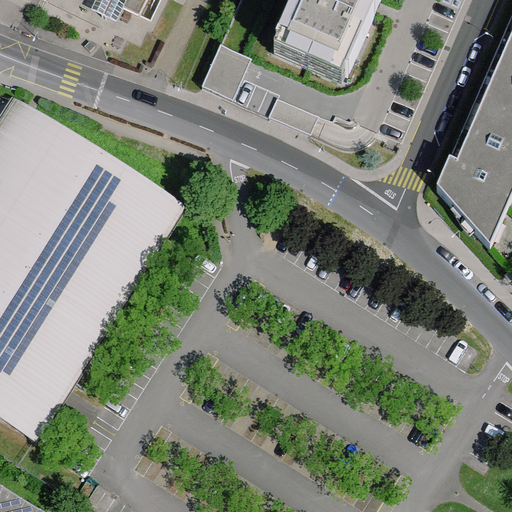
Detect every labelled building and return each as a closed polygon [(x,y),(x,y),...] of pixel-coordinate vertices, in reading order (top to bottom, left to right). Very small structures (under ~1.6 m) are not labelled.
[(104,0),(140,17),(148,0),(104,0)] [(297,0),(273,56),(345,88),(383,0),(297,0)] [(511,207),(511,203),(511,20),(437,193),(491,252),(511,207)] [(189,212),(14,104),(0,127),(0,424),(43,451),(189,212)] [(37,511),(0,489),(0,511),(37,511)]
